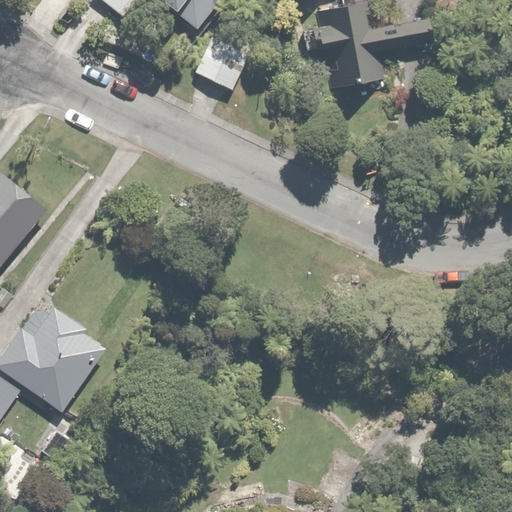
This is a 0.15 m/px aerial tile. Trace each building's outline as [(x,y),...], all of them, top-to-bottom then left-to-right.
[(104,0),(119,12),(128,0),(104,0)] [(164,0),(202,30),(224,0),(164,0)] [(343,83),(349,83),(383,79),(380,52),(434,47),(431,19),(373,24),(371,0),(325,0),(326,9),(314,10),(318,51),(340,49),(343,83)] [(434,0),(434,5),(465,9),(465,0),(434,0)] [(207,35),(193,74),(254,97),(263,73),(245,66),(250,52),(207,35)] [(0,167),(0,268),(50,208),(0,167)] [(40,298),(0,356),(0,368),(64,413),(110,347),(40,298)] [(0,415),(20,388),(0,374),(0,415)]
